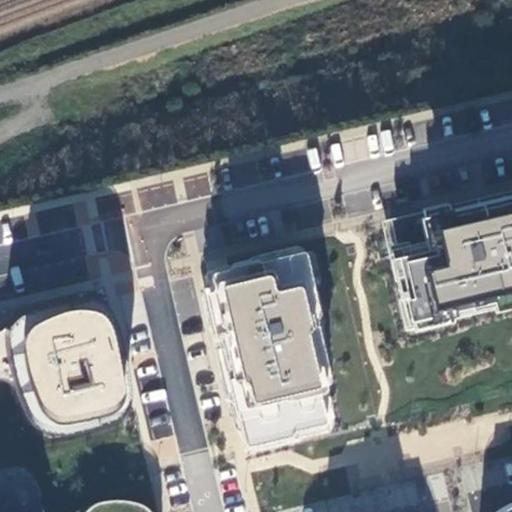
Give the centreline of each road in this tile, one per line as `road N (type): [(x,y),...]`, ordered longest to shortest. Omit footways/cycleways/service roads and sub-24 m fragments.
road 1 (residential): [(143,227),(511,138)]
road 2 (residential): [(143,227),(209,511)]
road 3 (residential): [(0,261),(143,227)]
